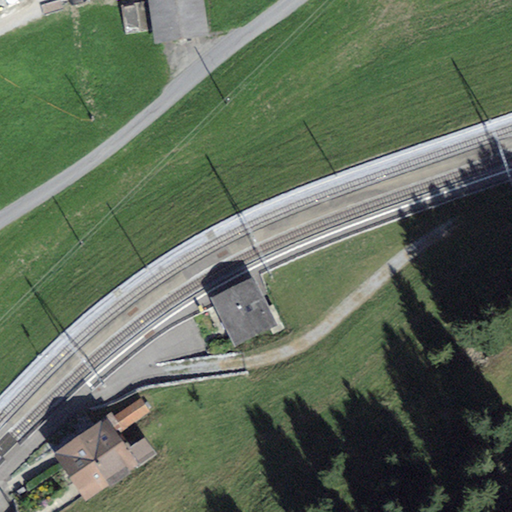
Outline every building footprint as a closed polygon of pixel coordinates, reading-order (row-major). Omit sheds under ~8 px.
[(147,0),(148,1),(121,5),(126,35),(153,31),(155,45),(210,36),(203,0),(147,0)] [(278,325),(269,307),(265,309),(254,288),(223,304),(240,338),(266,325),(269,330),(278,325)] [(183,355),(171,338),(151,352),(160,365),(162,369),(183,355)] [(222,379),(218,369),(201,376),(205,385),(222,379)] [(117,420),(67,454),(96,496),(155,456),(145,441),(134,449),(126,437),(150,421),(141,409),(120,423),(117,420)]
